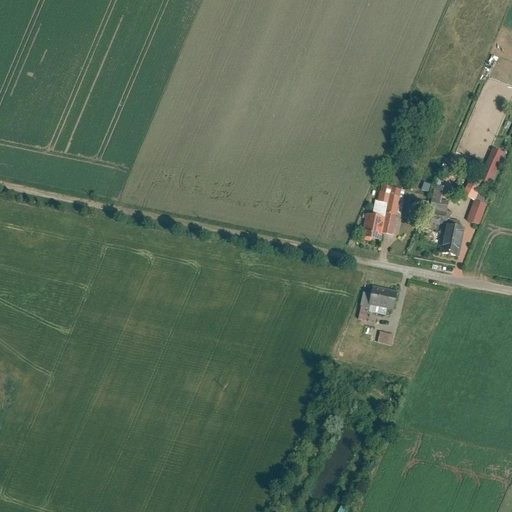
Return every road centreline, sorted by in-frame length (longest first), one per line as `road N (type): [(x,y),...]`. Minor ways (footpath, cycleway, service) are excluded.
road 1 (track): [(0,181),(343,254)]
road 2 (unclassified): [(343,254),(511,289)]
